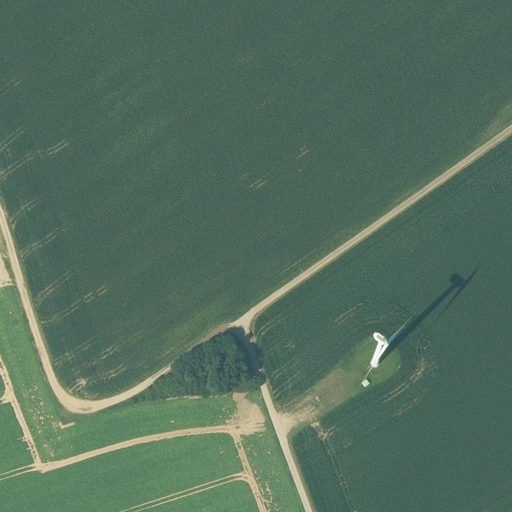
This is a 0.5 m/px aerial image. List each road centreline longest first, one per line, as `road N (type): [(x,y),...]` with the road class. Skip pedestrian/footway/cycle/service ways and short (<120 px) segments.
road 1 (track): [(309,511),(238,321),(511,127)]
road 2 (track): [(238,321),(140,392),(85,408),(66,400),(48,380),(0,213)]
